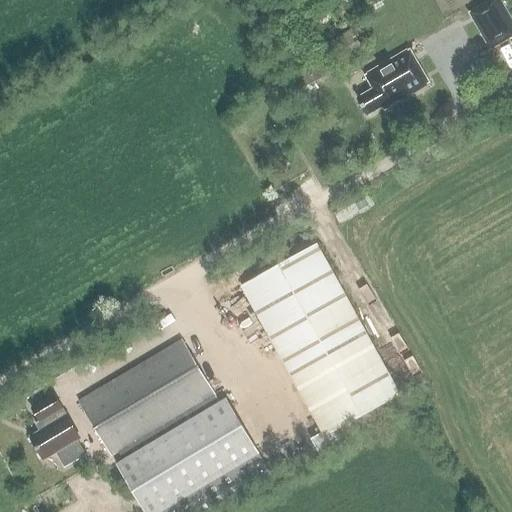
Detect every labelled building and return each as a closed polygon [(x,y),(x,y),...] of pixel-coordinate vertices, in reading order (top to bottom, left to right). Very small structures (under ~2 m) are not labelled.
[(368,0),(373,9),(384,3),(382,0),(368,0)] [(511,36),(511,23),(498,0),(494,0),(470,14),(491,49),(511,36)] [(385,110),(429,85),(409,50),(365,76),(373,90),(357,99),(367,116),(383,107),(385,110)] [(400,396),(317,244),(241,287),(322,433),(310,439),(318,452),(343,438),(339,430),(400,396)] [(220,403),(182,340),(79,401),(111,456),(121,451),(126,459),(116,465),(144,511),(161,511),(259,454),(226,399),(220,403)] [(32,409),(44,429),(30,438),(44,461),(55,454),(64,469),(86,456),(77,441),(80,439),(54,395),(32,409)]
